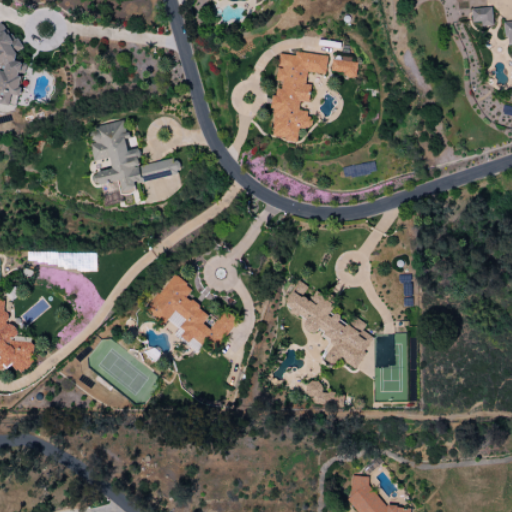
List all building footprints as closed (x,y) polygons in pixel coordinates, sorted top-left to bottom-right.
[(492,25),(491,8),(471,9),(471,23),(480,22),(480,26),(492,25)] [(0,104),(16,107),(21,74),(24,75),(25,63),(14,62),(16,49),(19,50),(21,38),(3,35),(4,29),(0,28),(0,104)] [(270,138),(296,141),(298,128),(308,129),(310,112),(298,110),(299,102),(308,103),(310,85),(305,84),(306,72),(325,74),(327,56),(294,52),(293,56),(278,54),(277,67),(276,67),(274,84),(271,108),(273,109),(270,138)] [(357,62),(331,60),(330,74),(356,75),(357,62)] [(140,165),(137,148),(127,151),(124,139),(127,138),(124,121),(97,126),(98,135),(91,136),(93,145),(89,145),(93,161),(109,158),(111,169),(92,173),(95,185),(118,181),(120,193),(135,190),(134,183),(179,174),(176,158),(140,165)] [(144,310),(163,325),(167,320),(183,333),(179,337),(187,344),(191,339),(202,347),(205,344),(213,350),(237,321),(223,310),(208,329),(202,324),(208,315),(185,297),(191,289),(172,274),(144,310)] [(355,370),(372,336),(361,332),(365,323),(352,317),(344,323),(335,313),(333,304),(325,300),(317,291),(307,299),(301,296),(306,286),(297,281),(284,307),(291,310),(295,315),(305,320),(301,328),(313,334),(317,330),(327,342),(331,343),(325,355),(355,370)] [(0,368),(14,367),(14,370),(33,369),(30,338),(17,340),(15,324),(6,325),(4,298),(0,298),(0,368)]
